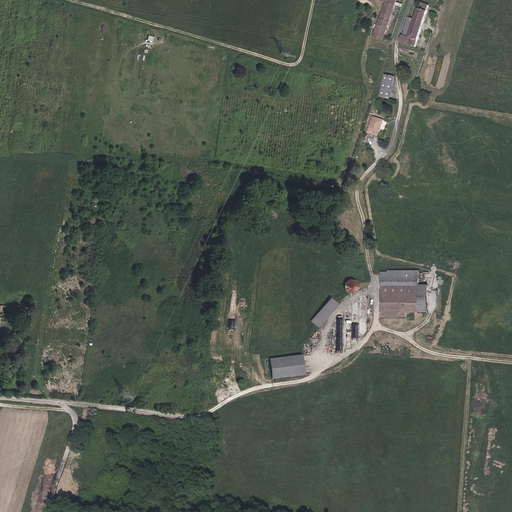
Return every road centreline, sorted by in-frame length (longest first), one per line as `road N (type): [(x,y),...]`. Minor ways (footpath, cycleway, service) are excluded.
road 1 (track): [(376,324),(348,363),(240,393),(202,415),(0,397)]
road 2 (unknown): [(376,324),(356,191),(397,128),(398,51)]
